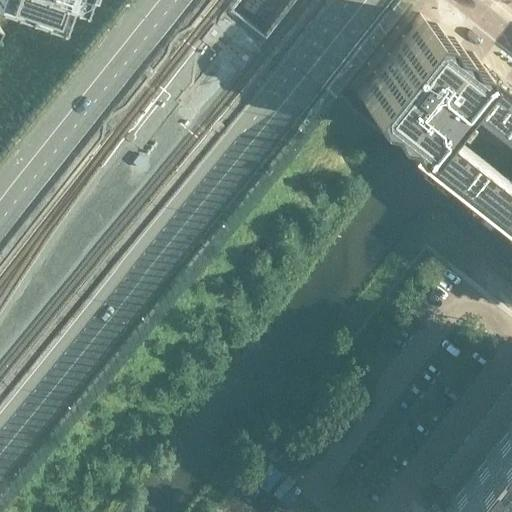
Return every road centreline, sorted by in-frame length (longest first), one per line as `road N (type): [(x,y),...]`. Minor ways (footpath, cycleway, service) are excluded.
road 1 (primary): [(0,439),(355,0)]
road 2 (primary): [(174,0),(0,231)]
